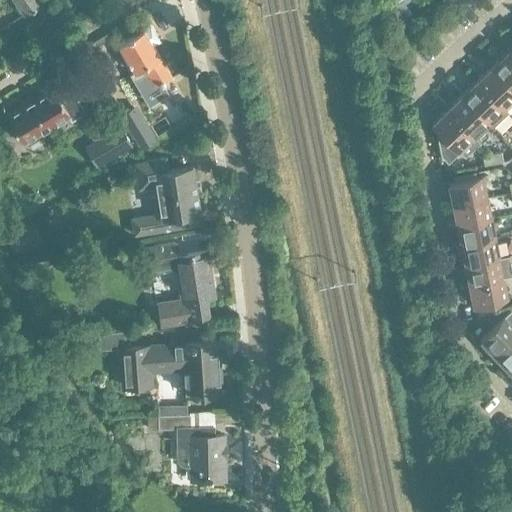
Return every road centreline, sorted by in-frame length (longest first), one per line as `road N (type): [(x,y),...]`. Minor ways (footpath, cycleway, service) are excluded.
road 1 (residential): [(264,511),(258,314),(204,0)]
road 2 (residential): [(511,0),(423,84),(413,105),(459,340),(511,401)]
road 3 (residential): [(135,0),(0,82)]
